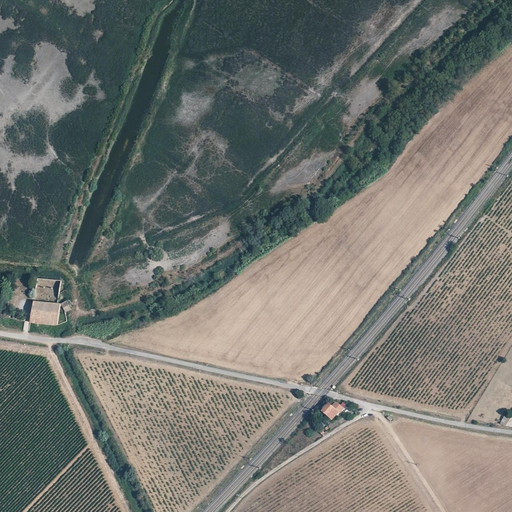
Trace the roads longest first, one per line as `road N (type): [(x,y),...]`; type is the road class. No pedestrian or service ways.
road 1 (track): [(76,341),(216,282),(318,215),(363,183),(511,40)]
road 2 (unclassified): [(0,333),(92,343),(372,406)]
road 3 (track): [(25,511),(97,437),(50,340)]
road 4 (unclassified): [(227,511),(254,484),(372,406)]
road 5 (unclassified): [(372,406),(511,432)]
road 6 (track): [(372,406),(443,511)]
